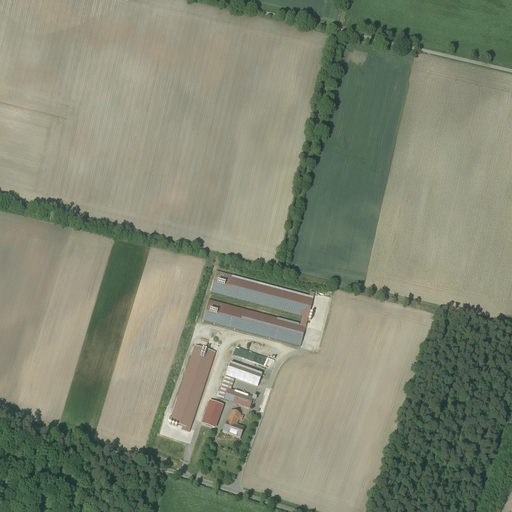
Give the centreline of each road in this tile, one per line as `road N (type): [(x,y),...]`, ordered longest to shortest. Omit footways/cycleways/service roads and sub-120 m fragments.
road 1 (unclassified): [(0,412),(302,511)]
road 2 (track): [(339,27),(281,265)]
road 3 (unclassified): [(511,68),(339,27)]
road 4 (track): [(339,27),(221,0)]
